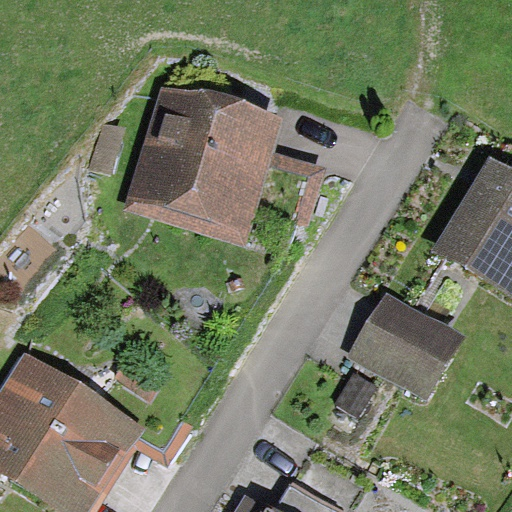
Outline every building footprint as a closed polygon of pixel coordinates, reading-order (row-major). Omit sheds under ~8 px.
[(283,118),(161,84),(125,212),(246,246),(283,118)] [(511,171),(490,157),(431,250),(511,300),(511,171)] [(464,335),(386,292),(349,358),(427,401),(464,335)] [(95,511),(147,428),(25,353),(0,393),(0,473),(63,511),(95,511)] [(378,389),(355,373),(334,404),(358,419),(378,389)] [(337,511),(292,483),(278,505),(289,511),(337,511)] [(259,511),(263,506),(245,495),(234,511),(259,511)] [(289,511),(278,505),(268,499),(263,506),(259,511),(289,511)]
